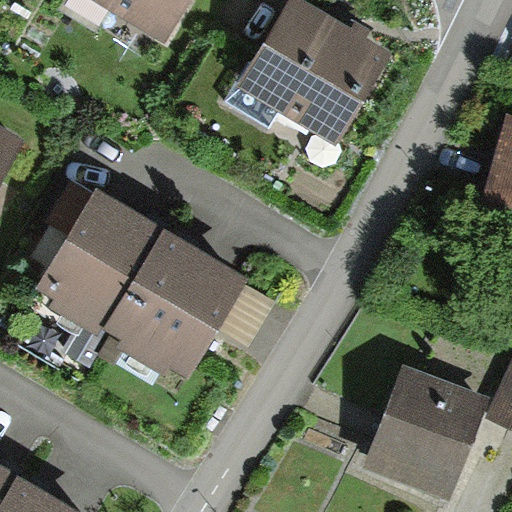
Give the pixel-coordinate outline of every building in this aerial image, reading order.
[(167,0),(103,0),(153,27),(167,0)] [(239,76),(323,126),(365,55),(282,6),(239,76)] [(472,197),(511,207),(511,122),(494,117),(472,197)] [(220,278),(78,193),(24,283),(166,368),(220,278)] [(242,288),(217,330),(242,345),(267,303),(242,288)] [(485,420),(511,429),(511,367),(505,365),(485,420)] [(361,469),(432,495),(467,400),(396,374),(361,469)] [(0,511),(50,511),(0,482),(0,511)]
